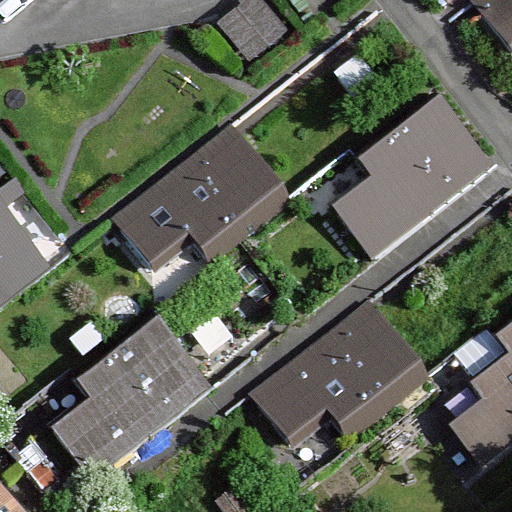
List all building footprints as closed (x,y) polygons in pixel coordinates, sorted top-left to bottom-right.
[(511,53),(511,0),(497,0),(481,13),(511,53)] [(335,214),(374,263),(423,224),(416,214),(484,161),(432,96),(353,158),(373,184),(335,214)] [(120,230),(151,270),(189,241),(210,267),(289,205),(237,139),(120,230)] [(0,294),(40,263),(0,212),(0,294)] [(327,416),(347,442),(426,380),(375,314),(258,406),(289,446),(327,416)] [(54,434),(84,473),(201,381),(150,316),(71,377),(92,404),(54,434)] [(454,432),(478,464),(511,438),(511,316),(489,334),(509,359),(470,389),(485,408),(454,432)] [(247,511),(233,494),(218,506),(222,511),(247,511)]
